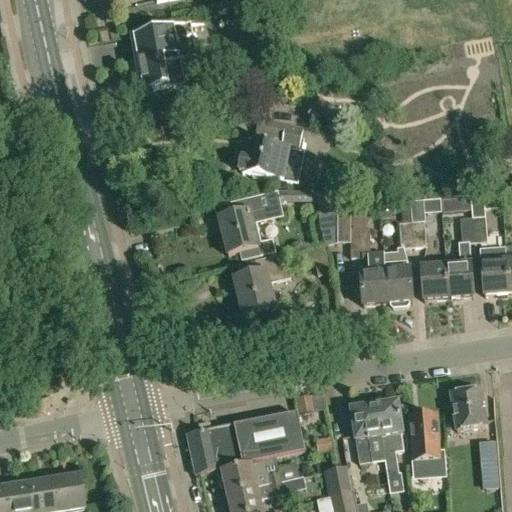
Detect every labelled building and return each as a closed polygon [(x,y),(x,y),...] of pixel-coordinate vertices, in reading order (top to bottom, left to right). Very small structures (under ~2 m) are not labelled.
[(131,64),(139,62),(143,80),(145,79),(147,88),(121,92),(122,95),(144,91),(145,95),(185,87),(180,63),(199,60),(193,28),(135,38),(139,60),(129,62),(130,71),(132,71),(131,64)] [(345,130),(352,118),(313,99),(303,115),(314,122),(318,116),(345,130)] [(243,161),(239,175),(244,176),(243,177),(252,179),(253,183),(264,185),(267,182),(285,186),(292,153),(300,155),(302,146),(296,145),(299,132),(261,125),(256,145),(251,144),(247,161),(243,161)] [(241,260),(242,264),(251,262),(260,260),(277,256),(274,243),(258,247),(253,228),(254,228),(268,224),(283,220),(279,205),(302,205),(302,194),(277,194),(220,207),(223,221),(220,222),(224,235),(225,240),(229,259),(235,257),(240,256),(241,260)] [(318,194),(318,205),(319,220),(337,220),(337,217),(337,194),(318,194)] [(471,201),(473,222),(475,248),(487,247),(484,200),(471,201)] [(402,253),(415,252),(412,205),(400,206),(402,228),(400,228),(402,253)] [(423,205),(412,205),(415,252),(427,251),(423,205)] [(393,208),(380,209),(381,220),(389,219),(393,214),(393,208)] [(363,310),(388,308),(385,270),(384,258),(384,255),(370,256),(369,233),(364,233),(354,228),(362,209),(350,210),(350,217),(339,217),(338,247),(351,247),(351,262),(362,262),(364,277),(361,277),(363,310)] [(475,248),(473,222),(460,223),(462,249),(470,248),(475,248)] [(332,277),(327,250),(326,248),(304,254),(308,271),(316,269),(318,280),(332,277)] [(446,265),(449,303),(473,301),(470,248),(462,249),(460,249),(461,264),(446,265)] [(485,300),(509,298),(507,265),(506,251),(481,253),(482,267),(485,300)] [(384,258),(385,270),(388,308),(390,308),(391,311),(393,313),(407,312),(409,309),(409,306),(413,306),(410,268),(407,268),(407,264),(404,254),(398,255),(398,257),(384,258)] [(235,283),(238,295),(244,320),(277,312),(271,288),(292,282),(286,258),(247,268),(250,279),(235,283)] [(449,303),(446,265),(430,266),(430,271),(421,272),(424,305),(449,303)] [(457,434),(485,430),(480,394),(451,398),(457,434)] [(315,416),(312,399),(298,402),(301,418),(315,416)] [(385,467),(389,492),(391,498),(405,496),(401,478),(398,478),(396,465),(395,456),(405,455),(403,438),(398,407),(377,410),(381,442),(385,463),(385,467)] [(372,465),(385,463),(381,442),(377,410),(351,414),(359,469),(372,467),(372,465)] [(186,440),(196,481),(304,456),(296,418),(234,431),(234,429),(198,437),(186,440)] [(410,420),(412,452),(413,463),(440,461),(436,418),(410,420)] [(496,449),(479,450),(481,474),(498,472),(496,449)] [(226,491),(228,499),(269,488),(270,491),(283,488),(281,477),(278,478),(276,465),(223,477),(223,478),(220,479),(218,481),(220,490),(223,491),(226,491)] [(332,499),(352,495),(348,472),(328,475),(332,499)] [(84,511),(79,478),(54,482),(59,511),(84,511)] [(7,511),(33,511),(29,486),(25,487),(24,482),(13,484),(14,489),(4,490),(7,511)] [(33,511),(59,511),(54,482),(29,486),(33,511)] [(270,491),(269,488),(228,499),(231,511),(262,511),(260,504),(286,499),(291,498),(289,487),(283,488),(270,491)] [(355,511),(352,495),(332,499),(334,511),(355,511)]
